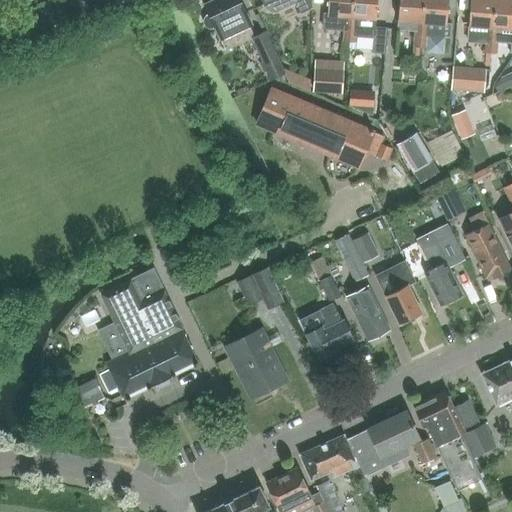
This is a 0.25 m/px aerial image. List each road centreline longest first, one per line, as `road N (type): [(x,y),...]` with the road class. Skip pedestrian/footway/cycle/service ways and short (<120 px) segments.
road 1 (residential): [(160,497),(511,336)]
road 2 (tertiary): [(160,497),(83,467),(0,459)]
